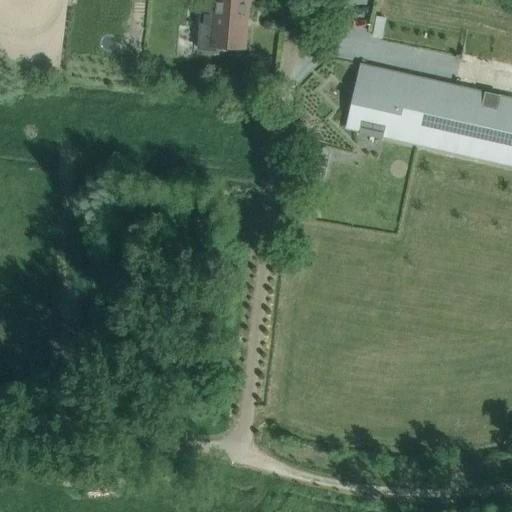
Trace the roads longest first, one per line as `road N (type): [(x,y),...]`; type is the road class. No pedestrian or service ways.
road 1 (unclassified): [(0,422),(62,419),(240,456),(290,0)]
road 2 (track): [(240,456),(371,487),(463,489),(511,480)]
